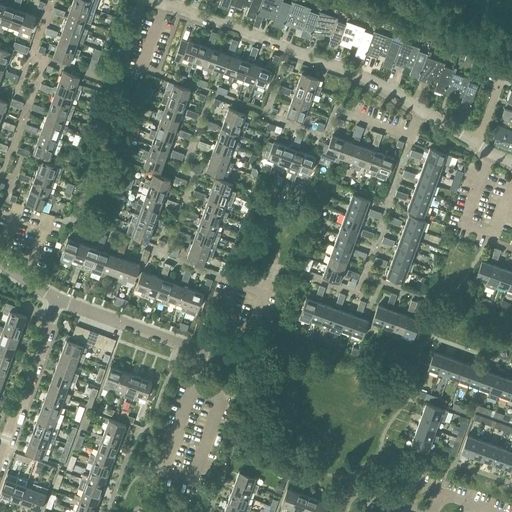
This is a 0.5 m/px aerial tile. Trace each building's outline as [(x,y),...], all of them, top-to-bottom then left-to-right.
[(73,0),(71,6),(93,14),(98,0),(73,0)] [(229,4),(230,0),(220,0),(219,5),(227,8),(229,4)] [(230,0),(229,4),(241,9),(242,5),(249,7),(246,15),(254,18),(256,14),(261,0),(230,0)] [(274,25),(282,28),(283,24),(284,24),(291,4),(282,1),(282,0),(261,0),(256,14),(268,19),(270,15),(276,18),(274,25)] [(288,25),(296,28),(297,24),(304,27),(300,35),(309,38),(311,34),(318,14),(309,11),(310,8),(292,1),(291,4),(284,24),(288,25)] [(0,28),(0,29),(2,23),(8,25),(14,8),(4,5),(0,17),(0,28)] [(68,16),(84,22),(86,15),(92,17),(93,14),(71,6),(68,16)] [(16,28),(14,33),(18,35),(25,13),(14,8),(8,25),(16,28)] [(318,14),(311,34),(323,39),(324,35),(331,37),(328,45),(336,48),(338,44),(345,24),(337,21),(338,18),(319,11),(318,14)] [(34,21),(36,16),(25,13),(18,35),(21,36),(23,30),(30,33),(34,21)] [(84,22),(68,16),(64,26),(86,34),(87,31),(81,29),(84,22)] [(346,21),(345,24),(338,44),(350,48),(351,44),(358,47),(355,55),(364,58),(365,54),(373,34),(364,31),(365,28),(346,21)] [(60,36),(77,42),(79,36),(85,38),(86,34),(64,26),(60,36)] [(379,55),(386,57),(383,65),(391,68),(393,64),(400,44),(392,41),(392,38),(374,31),(373,34),(365,54),(378,59),(379,55)] [(77,42),(60,36),(57,46),(79,54),(80,51),(74,49),(77,42)] [(191,66),(199,44),(183,38),(176,61),(182,64),(184,58),(190,60),(188,65),(191,67),(191,66)] [(400,44),(393,64),(404,68),(406,64),(413,66),(410,75),(418,78),(426,57),(427,54),(418,51),(419,48),(401,41),(400,42),(400,44)] [(0,44),(0,61),(6,64),(6,63),(9,64),(14,49),(0,44)] [(203,64),(209,48),(199,44),(191,66),(195,68),(197,62),(203,64)] [(53,57),(63,60),(69,63),(72,56),(78,58),(79,54),(57,46),(53,57)] [(212,74),(220,52),(209,48),(203,64),(210,67),(208,72),(212,74)] [(224,72),(230,55),(220,52),(212,74),(215,75),(217,69),(224,72)] [(467,53),(464,60),(475,64),(478,58),(479,55),(467,52),(467,53)] [(230,55),(224,72),(231,74),(229,80),(232,81),(240,59),(230,55)] [(435,60),(426,57),(418,78),(418,79),(430,84),(431,80),(438,82),(435,90),(444,93),(451,73),(452,70),(443,66),(444,64),(435,60)] [(244,79),(250,63),(240,59),(232,81),(236,83),(238,77),(244,79)] [(0,72),(2,73),(7,74),(6,77),(11,79),(13,74),(8,72),(6,70),(4,69),(6,64),(0,61),(0,72)] [(250,63),(244,79),(251,81),(249,87),(252,89),(260,67),(250,63)] [(267,67),(266,69),(260,67),(252,89),(256,90),(258,84),(265,87),(270,73),(273,75),(275,70),(267,67)] [(77,84),(79,77),(63,71),(59,82),(81,89),(82,86),(77,84)] [(477,85),(469,82),(470,79),(451,73),(444,93),(443,94),(456,99),(457,95),(464,97),(461,106),(469,109),(477,85)] [(298,84),(320,92),(321,88),(316,86),(318,80),(302,74),(298,84)] [(72,98),(77,100),(81,89),(59,82),(57,87),(55,87),(51,88),(46,86),(44,91),(49,93),(51,90),(55,92),(71,98),(72,98)] [(190,90),(173,84),(170,91),(165,89),(164,93),(186,101),(190,90)] [(320,92),(298,84),(294,94),(311,100),(313,94),(319,96),(320,92)] [(71,98),(55,92),(51,102),(73,110),(75,106),(69,104),(71,98)] [(160,103),(166,105),(182,111),(186,101),(164,93),(160,103)] [(311,100),(294,94),(291,104),(313,112),(314,109),(308,106),(311,100)] [(51,102),(48,112),(64,118),(70,120),(72,114),(73,110),(51,102)] [(313,112),(291,104),(287,115),(303,121),(306,114),(311,116),(313,112)] [(166,105),(163,111),(158,109),(157,113),(179,121),(182,111),(166,105)] [(225,119),(247,127),(248,124),(243,121),(245,114),(229,108),(225,119)] [(499,119),(503,121),(501,127),(510,131),(511,131),(511,111),(507,109),(503,108),(503,109),(506,110),(503,120),(499,119)] [(62,125),(64,118),(48,112),(44,122),(68,131),(69,128),(67,127),(62,125)] [(154,113),(153,116),(161,119),(159,125),(175,131),(179,121),(157,113),(156,113),(154,113)] [(238,135),(240,129),(246,131),(247,127),(225,119),(221,129),(238,135)] [(65,133),(67,134),(68,131),(44,122),(40,132),(57,138),(59,132),(65,134),(65,133)] [(156,132),(151,130),(150,133),(171,141),(175,131),(159,125),(156,132)] [(496,138),(493,136),(493,137),(506,142),(504,148),(511,151),(511,131),(510,131),(501,127),(497,126),(496,126),(500,128),(496,138)] [(221,129),(217,140),(240,148),(243,149),(244,145),(235,142),(238,135),(221,129)] [(62,148),(60,147),(54,145),(57,138),(40,132),(37,143),(60,151),(62,148)] [(171,141),(150,133),(148,137),(154,139),(151,145),(168,151),(171,141)] [(332,136),(329,145),(325,144),(323,149),(327,151),(326,153),(333,155),(331,161),(335,162),(343,140),(332,136)] [(351,168),(355,170),(363,147),(358,145),(360,139),(357,138),(355,137),(353,143),(347,160),(353,162),(351,168)] [(377,146),(380,140),(374,138),(372,144),(375,145),(373,151),(367,167),(367,168),(365,173),(375,177),(383,154),(377,152),(379,149),(377,146)] [(296,139),(294,145),(296,145),(289,167),(287,172),(291,174),(289,178),(295,181),(297,176),(305,154),(299,152),(300,150),(299,147),(301,141),(296,139)] [(211,146),(205,143),(203,148),(208,151),(209,148),(214,150),(230,156),(233,150),(238,151),(240,148),(217,140),(215,145),(214,145),(213,145),(211,146)] [(347,160),(353,143),(343,140),(335,162),(338,163),(340,158),(347,160)] [(273,145),(269,143),(263,157),(275,162),(272,171),(275,173),(277,169),(285,146),(274,142),(273,145)] [(57,154),(59,155),(60,151),(37,143),(33,153),(49,159),(52,152),(57,154)] [(151,145),(149,151),(140,148),(138,152),(142,154),(164,161),(168,151),(151,145)] [(280,170),(282,164),(289,167),(296,145),(294,145),(291,146),(290,148),(285,146),(277,169),(280,170)] [(367,167),(373,151),(363,147),(355,170),(358,171),(360,165),(367,167)] [(426,159),(443,165),(447,155),(430,148),(426,159)] [(210,160),(232,168),(234,164),(228,162),(230,156),(214,150),(210,160)] [(254,163),(257,156),(252,153),(248,161),(254,163)] [(164,161),(142,154),(141,157),(146,159),(144,166),(160,172),(164,161)] [(307,180),(315,157),(305,154),(297,176),(307,180)] [(385,181),(394,158),(383,154),(375,177),(385,181)] [(426,159),(423,170),(439,176),(443,165),(426,159)] [(232,168),(210,160),(206,170),(223,176),(225,169),(231,171),(232,168)] [(41,161),(37,171),(59,179),(61,175),(55,172),(57,167),(41,161)] [(435,186),(439,176),(423,170),(419,180),(435,186)] [(59,179),(37,171),(33,181),(50,188),(52,181),(58,183),(59,179)] [(144,182),(166,190),(170,180),(154,174),(151,181),(146,179),(144,182)] [(455,174),(452,180),(458,182),(459,182),(461,176),(460,176),(455,174)] [(212,189),(234,197),(235,194),(230,192),(233,184),(216,178),(212,189)] [(415,190),(432,196),(435,186),(419,180),(415,190)] [(50,188),(33,181),(30,192),(52,200),(53,196),(48,194),(50,188)] [(146,195),(163,201),(166,190),(144,182),(143,186),(149,188),(146,195)] [(208,199),(225,205),(227,199),(233,201),(234,197),(212,189),(208,199)] [(411,200),(428,206),(432,196),(415,190),(411,200)] [(26,202),(43,208),(42,210),(49,212),(52,204),(50,203),(52,200),(30,192),(26,202)] [(138,199),(137,201),(135,200),(134,202),(159,211),(163,201),(146,195),(144,201),(138,199)] [(350,206),(366,212),(370,201),(354,195),(350,206)] [(205,210),(227,218),(228,214),(223,212),(225,205),(208,199),(205,210)] [(411,200),(407,210),(424,216),(428,206),(411,200)] [(141,208),(139,215),(155,221),(159,211),(134,202),(134,203),(136,204),(135,206),(141,208)] [(346,216),(363,222),(366,212),(350,206),(346,216)] [(227,218),(205,210),(201,220),(217,226),(220,219),(225,221),(227,218)] [(133,213),(131,220),(129,223),(151,231),(155,221),(139,215),(133,213)] [(343,226),(359,232),(363,222),(346,216),(343,226)] [(427,222),(410,216),(406,227),(423,233),(427,222)] [(198,230),(219,238),(221,234),(215,232),(217,226),(201,220),(198,230)] [(128,226),(134,228),(131,236),(148,242),(151,231),(129,223),(128,226)] [(339,236),(355,242),(359,232),(343,226),(339,236)] [(423,233),(406,227),(403,237),(419,243),(423,233)] [(194,240),(216,248),(219,238),(198,230),(194,240)] [(68,239),(60,261),(70,265),(72,259),(78,243),(80,238),(77,237),(75,236),(74,241),(68,239)] [(355,242),(339,236),(335,246),(351,252),(355,242)] [(399,247),(415,253),(419,243),(403,237),(399,247)] [(190,250),(212,258),(216,248),(194,240),(190,250)] [(72,259),(79,261),(77,267),(80,268),(88,246),(78,243),(72,259)] [(176,257),(178,252),(180,247),(175,245),(171,255),(176,257)] [(88,246),(80,268),(84,270),(86,264),(92,266),(98,250),(88,246)] [(331,257),(348,263),(351,252),(335,246),(331,257)] [(415,253),(399,247),(395,257),(412,263),(415,253)] [(93,266),(91,272),(100,276),(108,253),(98,250),(92,266),(93,266)] [(186,261),(203,266),(205,260),(211,262),(212,258),(190,250),(186,261)] [(108,253),(100,276),(104,277),(106,271),(113,274),(119,257),(108,253)] [(121,283),(129,261),(119,257),(113,274),(119,276),(117,282),(121,283)] [(348,263),(331,257),(328,267),(344,273),(348,263)] [(391,267),(408,273),(412,263),(395,257),(391,267)] [(129,261),(121,283),(124,284),(126,279),(134,281),(140,265),(129,261)] [(493,265),(481,261),(473,284),(484,288),(485,286),(487,281),(487,282),(493,265)] [(495,290),(496,285),(497,285),(503,269),(493,265),(487,282),(487,281),(485,286),(495,290)] [(324,277),(340,283),(344,273),(328,267),(324,277)] [(387,278),(404,284),(408,273),(391,267),(387,278)] [(163,299),(161,305),(164,306),(172,283),(167,281),(168,280),(167,276),(168,271),(163,269),(161,274),(164,275),(162,280),(156,296),(163,299)] [(511,271),(503,269),(497,285),(507,289),(511,275),(511,271)] [(142,303),(144,299),(152,276),(142,272),(136,289),(143,291),(139,302),(142,303)] [(148,300),(150,294),(156,296),(162,280),(152,276),(144,299),(148,300)] [(168,307),(170,301),(176,304),(182,287),(172,283),(164,306),(168,307)] [(183,306),(181,312),(185,313),(193,291),(182,287),(176,304),(183,306)] [(197,311),(203,295),(193,291),(185,313),(188,315),(190,309),(197,311)] [(123,299),(120,307),(122,307),(123,308),(126,309),(129,301),(123,299)] [(317,303),(307,299),(299,320),(309,324),(311,319),(317,303)] [(499,310),(508,313),(511,303),(503,300),(499,310)] [(6,321),(23,327),(27,316),(16,313),(18,307),(7,303),(3,313),(8,315),(6,321)] [(321,323),(327,307),(317,303),(311,319),(321,323)] [(327,307),(321,323),(331,327),(338,310),(327,307)] [(383,327),(389,310),(379,307),(372,323),(383,327)] [(347,314),(338,310),(331,327),(331,329),(340,333),(341,331),(347,314)] [(393,331),(399,314),(389,310),(383,327),(393,331)] [(347,314),(341,331),(351,334),(358,318),(347,314)] [(399,314),(393,331),(403,334),(409,318),(399,314)] [(358,318),(351,334),(362,338),(368,322),(358,318)] [(409,318),(403,334),(414,338),(420,322),(409,318)] [(0,330),(19,337),(23,327),(6,321),(4,327),(0,325),(0,330)] [(76,326),(72,337),(78,339),(82,328),(76,326)] [(83,341),(87,330),(82,328),(78,339),(83,341)] [(0,338),(0,341),(15,347),(19,337),(0,330),(0,335),(1,336),(0,338)] [(89,343),(93,332),(87,330),(83,341),(84,342),(89,343)] [(94,345),(98,334),(93,332),(89,343),(94,345)] [(98,334),(94,345),(100,347),(104,336),(98,334)] [(64,340),(66,341),(62,350),(84,358),(86,354),(81,352),(84,342),(83,341),(78,339),(72,337),(66,335),(64,340)] [(106,349),(110,338),(104,336),(100,347),(106,349)] [(112,351),(116,340),(110,338),(106,349),(112,351)] [(15,347),(0,341),(0,353),(12,358),(15,347)] [(84,358),(62,350),(59,361),(75,367),(78,361),(83,363),(84,358)] [(434,352),(428,369),(438,373),(444,356),(434,352)] [(0,365),(8,368),(12,358),(0,353),(0,365)] [(448,376),(454,359),(444,356),(438,373),(448,376)] [(458,380),(465,363),(454,359),(448,376),(458,380)] [(75,367),(59,361),(55,371),(77,379),(79,374),(73,372),(75,367)] [(468,384),(475,367),(465,363),(458,380),(468,384)] [(0,376),(5,378),(8,368),(0,365),(0,376)] [(113,392),(121,370),(110,366),(102,389),(113,392)] [(479,387),(485,370),(475,367),(468,384),(479,387)] [(123,396),(131,374),(121,370),(113,392),(123,396)] [(485,370),(479,387),(489,391),(495,374),(485,370)] [(77,379),(55,371),(51,381),(68,387),(70,381),(75,383),(77,379)] [(133,400),(141,377),(131,374),(123,396),(133,400)] [(495,374),(489,391),(499,395),(505,378),(495,374)] [(141,377),(133,400),(138,401),(140,396),(152,400),(156,389),(150,387),(152,381),(141,377)] [(509,398),(511,390),(511,380),(505,378),(499,395),(509,398)] [(68,387),(51,381),(48,391),(69,399),(71,394),(66,393),(68,387)] [(44,401),(61,407),(63,401),(68,403),(69,399),(48,391),(44,401)] [(61,407),(44,401),(40,411),(62,419),(64,415),(58,413),(61,407)] [(448,412),(443,409),(425,403),(421,414),(439,420),(444,422),(448,412)] [(37,421),(53,427),(55,422),(60,424),(62,419),(40,411),(37,421)] [(439,420),(421,414),(418,424),(435,430),(439,420)] [(125,425),(103,417),(102,421),(107,423),(105,429),(122,435),(125,425)] [(58,429),(53,427),(37,421),(33,432),(55,440),(58,429)] [(439,435),(434,434),(435,430),(418,424),(414,434),(431,440),(436,442),(439,435)] [(122,435),(105,429),(103,435),(97,433),(96,437),(118,445),(122,435)] [(55,440),(33,432),(29,442),(46,448),(48,442),(53,444),(55,440)] [(410,445),(427,451),(431,440),(414,434),(410,445)] [(467,436),(461,452),(471,456),(477,440),(467,436)] [(118,445),(96,437),(94,441),(100,443),(98,449),(114,455),(118,445)] [(482,460),(488,443),(477,440),(471,456),(482,460)] [(25,452),(47,460),(49,455),(44,453),(46,448),(29,442),(25,452)] [(488,443),(482,460),(492,464),(498,447),(488,443)] [(511,446),(510,446),(508,451),(502,467),(511,471),(511,470),(511,446)] [(498,447),(492,464),(502,467),(508,451),(498,447)] [(89,458),(111,466),(114,455),(98,449),(95,455),(90,454),(89,458)] [(111,466),(89,458),(87,462),(92,464),(90,470),(107,476),(111,466)] [(81,478),(103,486),(107,476),(90,470),(88,476),(83,474),(81,478)] [(256,477),(239,471),(235,482),(257,489),(258,485),(253,484),(256,477)] [(5,479),(0,492),(0,495),(10,499),(18,477),(13,476),(11,481),(5,479)] [(20,502),(26,486),(20,484),(22,479),(18,477),(10,499),(20,502)] [(83,490),(100,496),(103,486),(81,478),(80,482),(85,484),(83,490)] [(257,489),(235,482),(231,492),(248,498),(250,492),(255,494),(257,489)] [(26,486),(20,502),(30,506),(38,484),(34,483),(32,488),(26,486)] [(41,510),(47,494),(40,491),(42,486),(38,484),(30,506),(41,510)] [(287,488),(281,505),(287,507),(284,511),(289,511),(297,492),(292,490),(287,488)] [(100,496),(83,490),(81,496),(76,494),(74,498),(96,506),(100,496)] [(248,498),(231,492),(228,502),(249,510),(251,506),(246,504),(248,498)] [(300,511),(301,511),(307,496),(304,495),(297,492),(289,511),(294,511),(295,510),(300,511)] [(312,511),(318,499),(314,498),(307,496),(301,511),(312,511)] [(93,511),(96,506),(74,498),(73,503),(78,504),(76,510),(79,511),(93,511)] [(325,511),(328,503),(324,502),(318,499),(312,511),(325,511)] [(46,507),(51,509),(52,506),(53,506),(55,503),(53,502),(48,501),(46,507)] [(248,511),(249,510),(228,502),(224,511),(248,511)]
